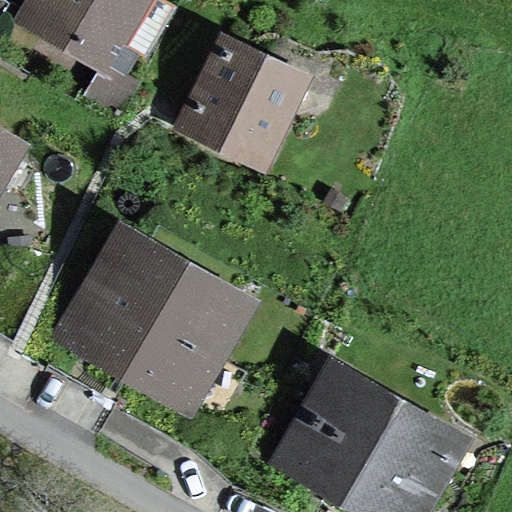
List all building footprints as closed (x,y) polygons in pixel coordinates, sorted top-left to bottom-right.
[(45,0),(35,18),(49,26),(44,35),(71,51),(76,42),(123,70),(135,49),(145,54),(173,6),(162,0),(137,0),(136,2),(132,0),(45,0)] [(223,44),(186,121),(262,158),(299,82),(223,44)] [(0,172),(11,154),(0,147),(0,172)] [(126,248),(79,332),(221,412),(242,374),(204,353),(230,307),(234,309),(235,306),(124,243),(122,246),(126,248)] [(0,368),(9,349),(0,343),(0,368)] [(332,384),(290,458),(319,475),(316,479),(368,509),(370,504),(383,511),(408,511),(445,449),(448,450),(451,446),(332,377),(329,382),(332,384)]
